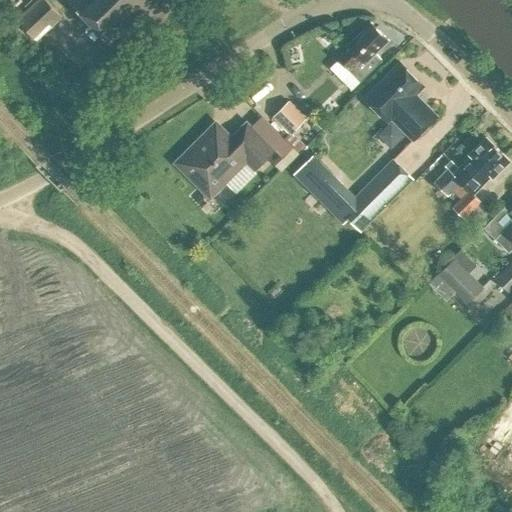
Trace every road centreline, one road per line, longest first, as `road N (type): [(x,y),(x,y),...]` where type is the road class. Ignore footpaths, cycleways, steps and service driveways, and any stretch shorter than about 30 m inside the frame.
road 1 (unclassified): [(0,215),(72,244),(337,511)]
road 2 (unclassified): [(0,199),(323,0)]
road 3 (residential): [(511,117),(390,0)]
